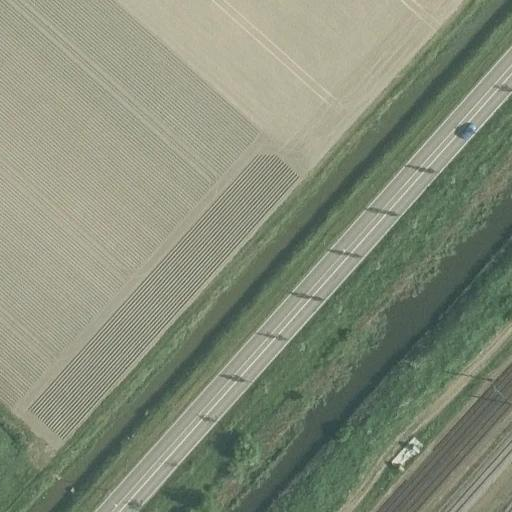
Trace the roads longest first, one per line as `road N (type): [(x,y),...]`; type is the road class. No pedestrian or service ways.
road 1 (secondary): [(114,511),(511,69)]
road 2 (track): [(511,329),(344,511)]
